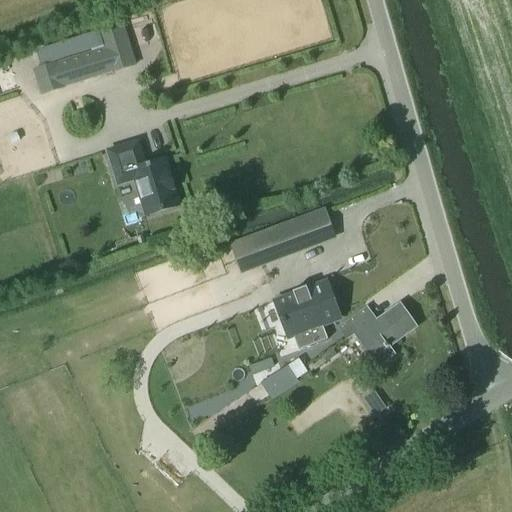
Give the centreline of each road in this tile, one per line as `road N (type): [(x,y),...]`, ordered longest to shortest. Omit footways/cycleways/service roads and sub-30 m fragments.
road 1 (unclassified): [(490,397),(374,0)]
road 2 (unclassified): [(322,511),(490,397)]
